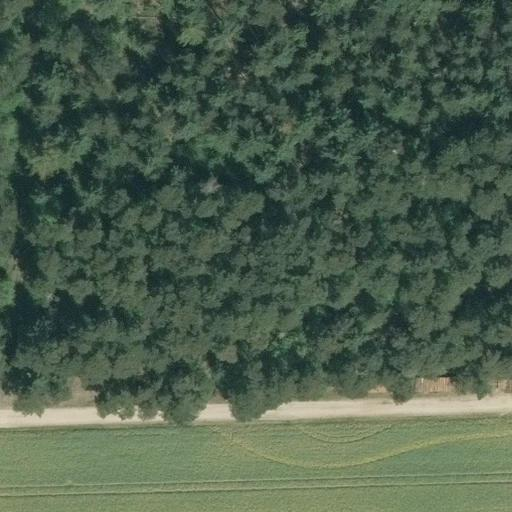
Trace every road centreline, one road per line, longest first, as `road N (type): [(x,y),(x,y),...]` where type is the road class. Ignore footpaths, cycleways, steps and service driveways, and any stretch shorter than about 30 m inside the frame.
road 1 (track): [(0,415),(511,401)]
road 2 (track): [(4,414),(5,344),(22,289),(25,0)]
